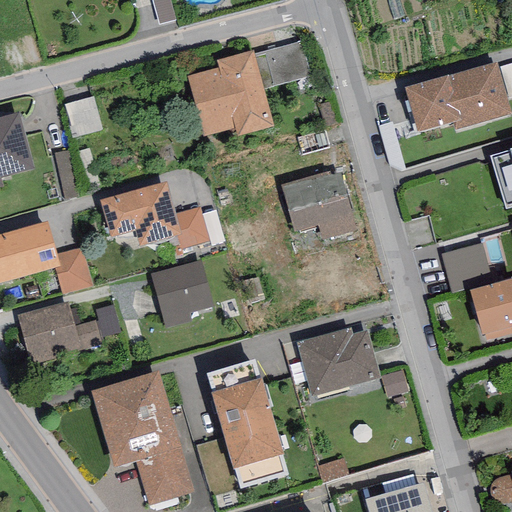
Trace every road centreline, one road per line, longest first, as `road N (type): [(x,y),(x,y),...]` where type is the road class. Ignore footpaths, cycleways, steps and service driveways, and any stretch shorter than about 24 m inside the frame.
road 1 (residential): [(472,511),(330,6)]
road 2 (unknown): [(413,300),(6,413)]
road 3 (residential): [(0,93),(330,6)]
road 4 (tertiary): [(77,511),(0,405)]
